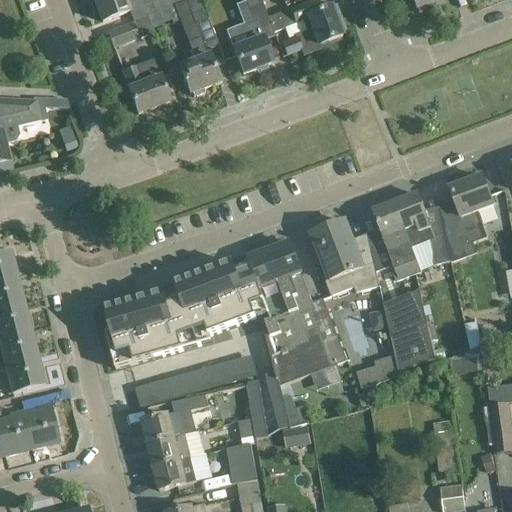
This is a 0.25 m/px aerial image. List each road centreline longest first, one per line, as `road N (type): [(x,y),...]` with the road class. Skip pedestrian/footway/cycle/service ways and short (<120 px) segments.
road 1 (residential): [(65,287),(511,127)]
road 2 (residential): [(114,179),(394,73)]
road 3 (residential): [(114,179),(53,0)]
road 4 (residential): [(108,469),(65,287)]
road 5 (residential): [(394,73),(511,26)]
